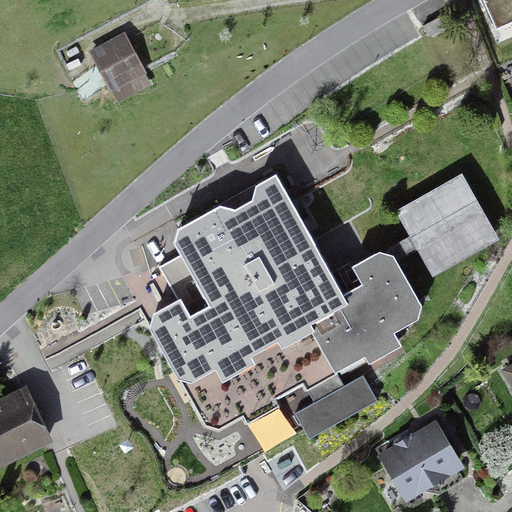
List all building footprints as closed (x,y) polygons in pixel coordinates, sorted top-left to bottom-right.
[(511,0),(488,0),(482,3),(496,35),(511,27),(511,0)] [(428,40),(446,32),(440,19),(422,27),(428,40)] [(128,39),(125,34),(89,52),(111,95),(114,94),(119,104),(152,86),(144,71),(128,39)] [(276,397),(301,385),(312,400),(295,411),(308,436),(378,397),(362,371),(344,382),(337,368),(364,349),(369,358),(403,337),(395,324),(418,310),(422,295),(393,245),(380,242),(351,257),(361,273),(345,284),(276,165),(255,177),(252,190),(242,196),(235,199),(220,195),(178,220),(173,235),(182,251),(159,263),(174,293),(153,304),(150,319),(205,424),(217,428),(243,418),(247,425),(281,405),(276,397)] [(432,282),(500,245),(462,178),(395,214),(432,282)] [(511,364),(501,371),(511,390),(511,364)] [(0,461),(53,436),(26,380),(0,392),(0,461)] [(378,450),(406,498),(465,462),(435,415),(412,429),(408,428),(393,437),(393,441),(378,450)] [(196,464),(188,448),(168,459),(176,474),(196,464)]
